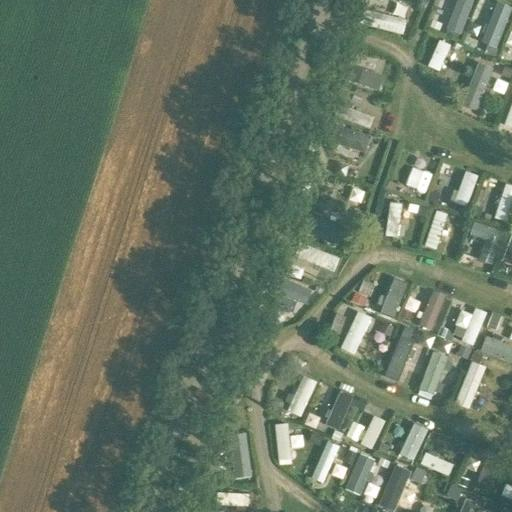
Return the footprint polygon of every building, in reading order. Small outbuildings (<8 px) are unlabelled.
[(398,18),(403,0),(388,0),(385,14),(398,18)] [(465,0),(457,0),(446,31),(457,35),(460,36),(473,3),(465,0)] [(484,35),(481,43),(488,46),(495,49),(511,9),(497,3),(487,26),(484,35)] [(363,11),(359,25),(402,35),(405,21),(363,11)] [(433,21),(430,28),(439,31),(442,25),(433,21)] [(446,31),(444,36),(456,40),(457,35),(446,31)] [(439,42),(428,68),(439,73),(450,47),(439,42)] [(456,44),(454,49),(460,53),(462,48),(456,44)] [(348,46),(346,55),(354,57),(357,49),(348,46)] [(488,46),(485,54),(495,58),(498,50),(495,49),(488,46)] [(341,64),(336,79),(378,93),(383,77),(341,64)] [(478,64),(461,106),(476,112),(483,95),(485,87),(486,85),(492,69),(478,64)] [(511,70),(504,67),(501,76),(509,79),(511,71),(511,70)] [(339,106),(335,117),(369,129),(373,118),(349,109),(342,107),(339,106)] [(325,124),(320,141),(329,143),(338,146),(365,154),(370,137),(325,124)] [(310,143),(308,151),(314,154),(317,145),(310,143)] [(429,160),(426,173),(440,176),(443,163),(429,160)] [(308,161),(304,177),(318,181),(322,164),(308,161)] [(458,192),(454,204),(466,208),(477,178),(465,174),(458,192)] [(389,182),(386,191),(393,194),(396,185),(389,182)] [(511,188),(506,186),(494,220),(507,225),(511,210),(511,188)] [(432,192),(429,201),(438,204),(441,195),(432,192)] [(390,204),(385,237),(397,239),(402,205),(390,204)] [(419,206),(417,217),(426,218),(428,208),(419,206)] [(474,208),(472,216),(479,218),(482,211),(474,208)] [(435,213),(424,246),(436,250),(447,217),(435,213)] [(303,214),(298,230),(339,246),(345,230),(319,220),(311,217),(303,214)] [(485,214),(483,220),(490,222),(492,215),(485,214)] [(458,219),(455,226),(461,229),(464,221),(458,219)] [(476,222),(471,236),(486,241),(480,260),(493,264),(504,232),(476,222)] [(511,232),(502,261),(511,264),(511,232)] [(300,244),(295,258),(334,273),(339,260),(300,244)] [(277,262),(274,270),(282,274),(286,265),(277,262)] [(270,277),(265,290),(306,306),(311,292),(270,277)] [(382,308),(379,315),(393,320),(407,285),(393,280),(386,299),(382,308)] [(363,283),(358,293),(369,298),(373,287),(363,283)] [(421,320),(418,327),(432,332),(446,297),(432,291),(423,314),(421,320)] [(354,294),(351,302),(362,307),(366,299),(354,294)] [(380,296),(376,306),(382,308),(386,299),(380,296)] [(475,309),(461,342),(472,347),(486,314),(475,309)] [(403,310),(399,319),(408,323),(411,313),(403,310)] [(357,313),(340,349),(354,355),(364,332),(369,321),(371,319),(357,313)] [(336,315),(331,332),(340,335),(346,318),(336,315)] [(276,316),(272,324),(280,327),(284,319),(276,316)] [(489,318),(485,327),(494,330),(498,321),(489,318)] [(383,323),(379,332),(389,337),(393,328),(383,323)] [(403,327),(400,334),(410,338),(412,330),(403,327)] [(440,328),(437,336),(444,339),(447,331),(440,328)] [(401,337),(384,378),(398,383),(407,359),(411,350),(414,342),(401,337)] [(485,337),(479,351),(511,364),(511,348),(500,344),(491,340),(485,337)] [(461,347),(457,356),(468,361),(471,351),(461,347)] [(433,353),(419,391),(432,397),(447,358),(433,353)] [(473,353),(470,360),(479,364),(482,356),(473,353)] [(445,362),(442,371),(447,373),(450,364),(445,362)] [(472,362),(455,403),(469,409),(485,368),(472,362)] [(290,405),(287,412),(300,418),(316,384),(303,379),(290,405)] [(328,419),(325,426),(338,431),(352,398),(339,393),(328,419)] [(288,395),(284,403),(290,405),(294,398),(288,395)] [(360,398),(356,407),(363,411),(367,402),(360,398)] [(273,405),(272,414),(281,415),(282,407),(273,405)] [(373,418),(360,445),(371,451),(384,423),(373,418)] [(287,425),(275,426),(279,462),(291,461),(287,425)] [(414,425),(399,455),(412,462),(427,431),(414,425)] [(335,431),(332,439),(340,442),(343,435),(335,431)] [(313,433),(309,442),(318,446),(323,437),(313,433)] [(245,435),(229,437),(235,481),(251,478),(245,435)] [(182,443),(179,454),(199,461),(203,450),(182,443)] [(327,443),(312,478),(323,483),(338,448),(327,443)] [(381,443),(378,451),(386,454),(389,447),(381,443)] [(460,445),(457,453),(465,456),(468,448),(460,445)] [(349,450),(344,461),(352,464),(357,453),(349,450)] [(471,451),(468,457),(476,460),(478,454),(471,451)] [(489,453),(475,490),(488,495),(502,458),(489,453)] [(425,454),(420,464),(448,476),(452,466),(425,454)] [(359,455),(344,490),(359,496),(365,481),(369,474),(374,461),(359,455)] [(380,459),(377,466),(386,470),(389,463),(380,459)] [(394,467),(379,504),(393,510),(409,474),(394,467)] [(416,469),(411,481),(420,485),(425,473),(416,469)] [(461,479),(458,486),(466,489),(469,482),(461,479)] [(505,485),(501,496),(511,501),(511,487),(505,485)] [(449,489),(446,497),(458,502),(463,490),(456,487),(449,489)] [(217,493),(216,505),(248,507),(248,495),(217,493)] [(465,501),(459,511),(476,511),(479,506),(465,501)] [(486,501),(482,510),(486,511),(495,511),(498,505),(486,501)]
